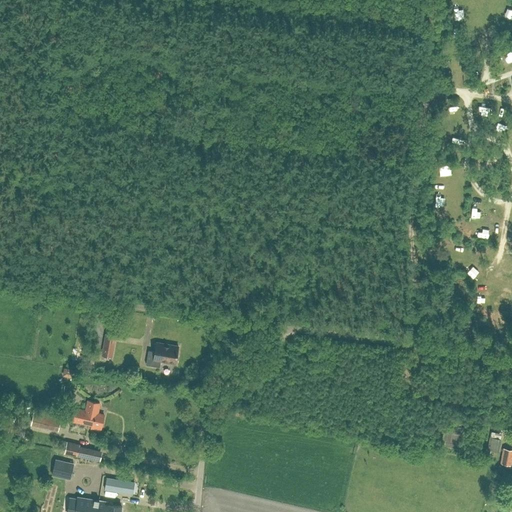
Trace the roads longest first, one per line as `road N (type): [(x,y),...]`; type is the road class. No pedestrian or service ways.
road 1 (track): [(412,232),(0,179)]
road 2 (unclassified): [(284,327),(0,287)]
road 3 (unclassified): [(511,357),(284,327)]
road 4 (unclassified): [(284,327),(258,368),(206,403),(196,511)]
road 5 (track): [(48,184),(54,0)]
road 6 (track): [(392,0),(431,6),(436,14),(428,87)]
